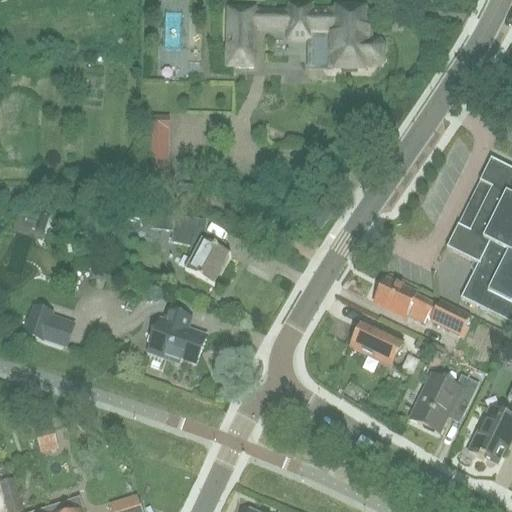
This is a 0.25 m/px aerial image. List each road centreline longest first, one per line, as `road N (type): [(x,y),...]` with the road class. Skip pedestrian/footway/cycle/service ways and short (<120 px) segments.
road 1 (tertiary): [(272,383),(327,267),(501,0)]
road 2 (tertiary): [(495,511),(272,383)]
road 3 (residential): [(201,511),(246,416),(272,383)]
